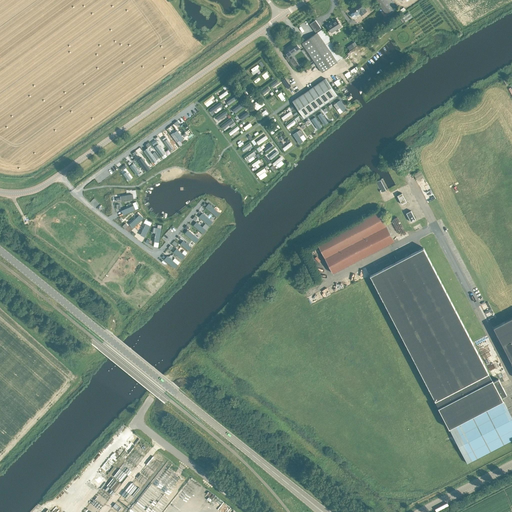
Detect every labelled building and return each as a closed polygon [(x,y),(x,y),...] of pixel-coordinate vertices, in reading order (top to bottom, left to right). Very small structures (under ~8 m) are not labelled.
[(390,14),(401,4),(396,0),(379,0),(379,1),(390,14)] [(350,15),(353,18),(356,15),(359,13),(361,15),(367,11),(360,2),(351,9),(354,12),(350,15)] [(337,19),(327,25),(331,33),(341,27),(337,19)] [(315,32),(321,28),(315,20),(310,24),(315,32)] [(317,33),(302,43),(305,47),(322,72),(337,62),(317,33)] [(289,57),(300,48),(295,42),(283,50),(289,57)] [(290,73),(286,76),(291,84),(295,81),(290,73)] [(323,105),(337,95),(325,78),(292,101),(304,118),(305,118),(309,115),(317,109),(323,105)] [(230,92),(228,89),(220,95),(222,98),(230,92)] [(237,100),(235,98),(227,104),(228,106),(237,100)] [(341,101),(337,103),(344,112),(347,110),(341,101)] [(220,106),(218,104),(210,110),(212,113),(220,106)] [(243,107),(241,105),(233,111),(235,113),(243,107)] [(227,115),(225,112),(217,118),(219,121),(227,115)] [(250,115),(248,112),(240,118),(242,121),(250,115)] [(292,115),(290,112),(282,118),(284,121),(292,115)] [(321,114),(318,116),(325,125),(328,123),(321,114)] [(315,118),(312,120),(318,130),(321,127),(315,118)] [(232,122),(230,120),(222,126),(224,128),(232,122)] [(255,123),(253,120),(245,126),(247,129),(255,123)] [(301,125),(296,128),(301,134),(305,131),(301,125)] [(272,128),(269,130),(276,140),(279,137),(272,128)] [(178,144),(184,139),(178,131),(172,136),(178,144)] [(296,133),(293,135),(300,145),(303,143),(296,133)] [(267,139),(265,136),(256,142),(258,145),(267,139)] [(269,139),(261,144),(264,148),(271,142),(269,139)] [(171,151),(174,149),(168,140),(164,142),(171,151)] [(283,142),(279,144),(286,154),(289,152),(283,142)] [(252,146),(250,143),(241,149),(243,152),(252,146)] [(162,156),(165,154),(158,145),(155,147),(162,156)] [(274,147),(272,145),(263,151),(265,153),(274,147)] [(249,151),(251,155),(261,149),(259,146),(256,147),(256,146),(249,151)] [(153,162),(156,160),(148,149),(145,152),(153,162)] [(279,154),(277,151),(269,157),(271,160),(279,154)] [(283,160),(281,157),(273,163),(275,166),(283,160)] [(146,171),(149,169),(141,158),(138,161),(146,171)] [(260,163),(258,161),(250,167),(252,169),(260,163)] [(260,168),(262,171),(271,166),(269,163),(260,168)] [(138,177),(141,175),(133,164),(130,167),(138,177)] [(128,182),(131,180),(126,172),(123,175),(128,182)] [(431,184),(425,187),(429,200),(436,198),(431,184)] [(397,196),(401,204),(406,202),(402,193),(397,196)] [(216,216),(219,212),(209,205),(206,208),(216,216)] [(378,210),(374,213),(316,242),(332,273),(384,246),(390,243),(393,239),(378,210)] [(406,213),(410,222),(415,219),(411,210),(406,213)] [(210,225),(212,222),(202,214),(199,217),(210,225)] [(130,224),(133,227),(142,218),(139,215),(130,224)] [(204,234),(206,231),(196,223),(194,226),(204,234)] [(149,228),(146,226),(141,235),(145,237),(149,228)] [(196,242),(198,239),(188,231),(186,234),(196,242)] [(189,251),(191,248),(183,242),(181,245),(189,251)] [(423,248),(404,257),(370,275),(438,407),(449,428),(465,459),(467,463),(511,439),(511,417),(503,400),(502,397),(507,395),(498,379),(493,381),(492,379),(423,248)] [(182,259),(185,256),(176,249),(174,253),(182,259)] [(175,268),(177,265),(167,257),(164,261),(175,268)] [(497,316),(493,317),(489,320),(491,324),(499,320),(497,316)] [(511,317),(498,325),(494,327),(511,362),(511,317)] [(127,490),(132,495),(136,491),(131,486),(127,490)] [(87,501),(92,495),(88,491),(82,497),(87,501)]
